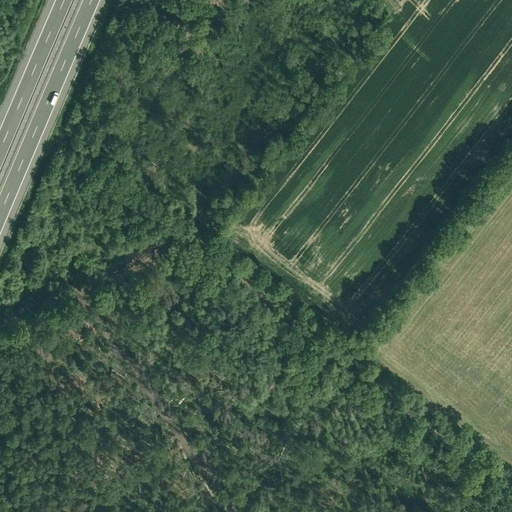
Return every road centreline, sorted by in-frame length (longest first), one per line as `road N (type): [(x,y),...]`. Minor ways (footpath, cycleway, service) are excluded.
road 1 (motorway): [(0,219),(92,0)]
road 2 (motorway): [(54,0),(0,132)]
